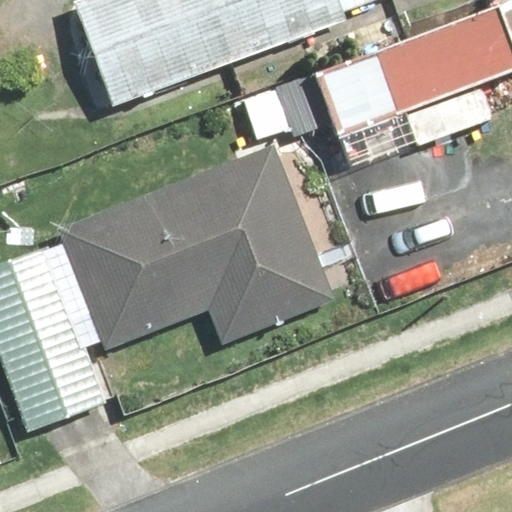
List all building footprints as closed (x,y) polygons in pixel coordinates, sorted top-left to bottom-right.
[(339,0),(75,0),(115,101),(344,13),(339,0)] [(511,70),(511,42),(500,6),(317,67),(337,129),(511,70)] [(0,111),(15,96),(0,81),(0,111)] [(71,247),(114,357),(217,316),(229,348),(338,306),(277,151),(66,234),(71,247)] [(71,247),(0,274),(0,385),(25,448),(119,412),(99,362),(114,357),(71,247)]
